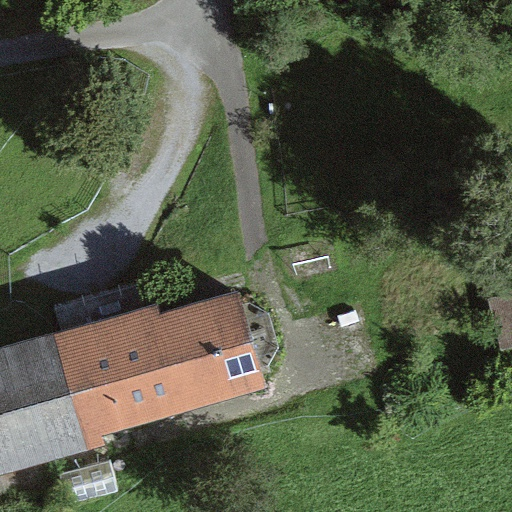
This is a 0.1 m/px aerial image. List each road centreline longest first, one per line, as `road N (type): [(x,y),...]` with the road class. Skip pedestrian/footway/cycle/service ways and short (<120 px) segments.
road 1 (unclassified): [(272,290),(226,26)]
road 2 (unclassified): [(0,64),(226,26)]
